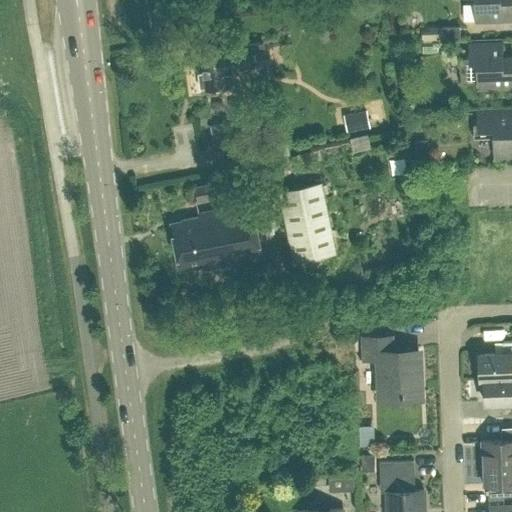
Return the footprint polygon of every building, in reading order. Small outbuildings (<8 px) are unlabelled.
[(511,0),(475,0),(476,25),(478,25),(477,20),(511,18),(511,0)] [(459,40),(460,25),(441,26),(430,27),(430,30),(422,30),(422,40),(437,40),(459,40)] [(480,88),(511,86),(511,56),(503,57),(502,42),(470,43),(470,57),(460,58),(461,83),(478,82),(479,92),(480,92),(480,88)] [(248,43),(226,47),(226,51),(201,55),(206,88),(232,85),(230,73),(252,70),(248,43)] [(366,110),(345,114),(348,129),(369,125),(366,110)] [(496,160),(496,155),(511,154),(511,110),(478,111),(478,122),(473,122),(474,137),(494,136),(495,160),(496,160)] [(211,145),(228,143),(225,123),(209,125),(211,145)] [(351,137),(354,150),(371,146),(368,133),(351,137)] [(322,181),(279,190),(294,261),(337,252),(322,181)] [(215,182),(194,185),(197,203),(218,199),(215,182)] [(172,223),(181,268),(206,263),(206,268),(263,256),(252,201),(199,212),(199,215),(183,218),(183,220),(172,223)] [(381,394),(421,393),(419,353),(393,354),(393,334),(363,335),(363,360),(380,359),(381,394)] [(479,354),(480,378),(484,378),(484,377),(511,376),(511,340),(503,341),(503,353),(479,354)] [(511,376),(484,377),(484,378),(485,401),(509,400),(509,413),(511,412),(511,376)] [(511,460),(511,426),(509,426),(510,438),(482,439),(483,461),(511,460)] [(374,436),(359,437),(359,445),(374,444),(374,436)] [(387,490),(387,511),(421,511),(421,504),(425,504),(424,489),(411,489),(410,460),(414,460),(414,459),(380,460),(380,478),(394,478),(395,490),(387,490)] [(511,495),(511,494),(511,460),(483,461),(484,484),(511,483),(511,495)] [(329,476),(330,490),(354,489),(353,475),(329,476)]
